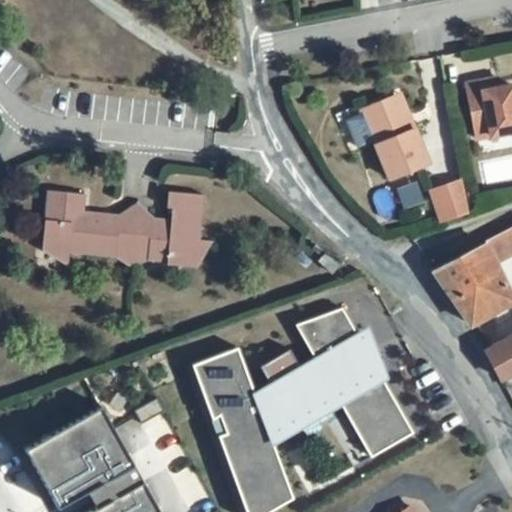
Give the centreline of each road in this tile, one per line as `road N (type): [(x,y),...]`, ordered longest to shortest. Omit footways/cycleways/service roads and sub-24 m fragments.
road 1 (unclassified): [(248,50),(281,150),(333,224),(447,328),(511,446)]
road 2 (residential): [(248,50),(511,3)]
